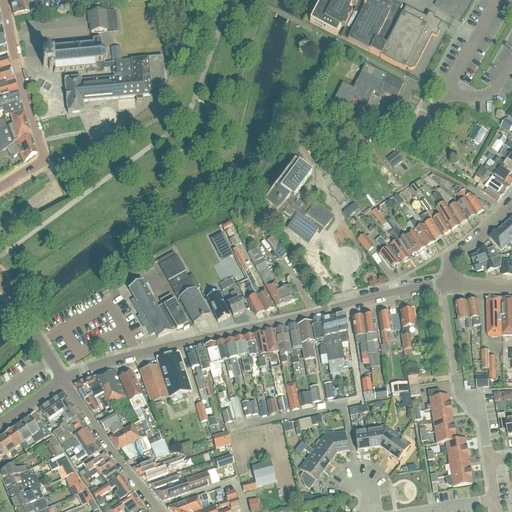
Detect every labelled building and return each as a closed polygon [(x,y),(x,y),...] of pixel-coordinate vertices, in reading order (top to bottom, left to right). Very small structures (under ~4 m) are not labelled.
[(25,0),(9,0),(14,17),(29,14),(25,0)] [(336,37),(354,0),(321,0),(309,24),(336,37)] [(389,0),(359,0),(340,38),(370,53),(380,58),(380,59),(405,71),(406,69),(410,71),(414,70),(432,36),(436,39),(440,32),(436,30),(440,24),(433,21),(434,19),(435,17),(428,14),(426,19),(405,8),(396,26),(391,24),(393,21),(394,22),(402,6),(389,0)] [(437,0),(434,6),(454,18),(459,21),(471,0),(437,0)] [(115,13),(109,14),(109,6),(100,7),(101,8),(101,13),(87,15),(87,18),(87,22),(89,22),(90,34),(108,32),(117,31),(115,14),(115,13)] [(47,48),(45,50),(46,58),(43,58),(43,63),(44,68),(48,67),(48,70),(50,72),(52,71),(54,70),(54,74),(64,73),(86,71),(87,75),(95,74),(94,70),(96,70),(95,64),(103,63),(106,59),(105,55),(101,51),(100,41),(93,41),(72,43),(73,48),(52,50),(52,49),(50,47),(47,48)] [(116,64),(121,63),(120,48),(118,49),(110,49),(111,54),(112,64),(116,64)] [(10,69),(7,59),(0,61),(0,86),(14,83),(10,69)] [(163,70),(162,62),(162,59),(148,60),(123,62),(121,63),(116,64),(117,78),(109,79),(81,82),(80,79),(65,80),(64,80),(67,116),(84,114),(83,103),(136,98),(136,102),(139,102),(142,102),(142,98),(151,97),(150,90),(161,89),(161,88),(162,88),(163,88),(163,87),(164,87),(164,86),(164,85),(165,85),(165,84),(164,83),(163,70)] [(403,86),(365,67),(352,91),(342,85),(331,106),(345,113),(352,100),(366,107),(373,93),(394,104),(403,86)] [(14,82),(14,83),(0,86),(0,100),(17,95),(14,82)] [(23,115),(17,95),(0,100),(0,114),(3,113),(5,121),(23,115)] [(0,154),(1,153),(3,152),(6,150),(13,144),(30,137),(29,136),(23,115),(5,121),(0,122),(0,154)] [(511,130),(511,124),(506,121),(501,128),(510,134),(511,130)] [(468,141),(479,147),(488,133),(477,127),(468,141)] [(300,143),(303,140),(297,134),(289,161),(294,162),(300,143)] [(11,159),(19,154),(24,163),(37,155),(32,142),(30,137),(13,144),(6,150),(11,159)] [(501,137),(497,142),(503,146),(507,141),(501,137)] [(498,154),(503,146),(497,142),(492,150),(498,154)] [(502,152),(500,156),(508,161),(511,164),(511,155),(510,158),(502,152)] [(394,170),(404,163),(397,153),(387,160),(394,170)] [(497,159),(494,163),(511,176),(511,164),(508,161),(507,162),(505,165),(497,159)] [(466,166),(458,161),(454,166),(463,172),(466,166)] [(311,174),(299,166),(294,162),(263,205),(276,214),(277,213),(291,223),(286,230),(308,245),(317,233),(318,233),(320,231),(321,229),(324,231),(333,218),(315,205),(310,212),(293,200),(311,174)] [(484,164),(482,168),(488,172),(489,173),(495,177),(510,188),(511,185),(511,176),(494,163),(493,164),(501,170),(499,172),(491,168),(484,164)] [(380,170),(384,176),(389,173),(384,167),(380,170)] [(497,204),(510,188),(495,177),(489,173),(488,172),(482,181),(476,190),(497,204)] [(421,191),(416,185),(411,189),(416,196),(421,191)] [(461,204),(458,206),(457,205),(458,207),(468,223),(476,217),(459,193),(462,191),(461,189),(457,187),(452,191),(457,196),(461,204)] [(441,190),(436,193),(441,197),(460,228),(468,223),(458,207),(457,205),(453,207),(450,202),(452,201),(450,198),(441,190)] [(376,205),(372,199),(366,191),(362,193),(368,202),(373,208),(376,205)] [(465,191),(463,193),(462,191),(459,193),(476,217),(485,212),(477,200),(472,197),(470,199),(465,191)] [(436,193),(437,194),(433,196),(433,197),(436,202),(438,201),(441,207),(436,210),(441,217),(451,233),(460,228),(441,197),(436,193)] [(404,204),(398,196),(394,199),(399,207),(404,204)] [(398,207),(394,201),(392,199),(387,203),(389,205),(392,210),(398,207)] [(364,200),(353,210),(359,217),(371,207),(364,200)] [(444,238),(451,233),(441,217),(436,219),(431,212),(430,209),(426,211),(427,213),(444,238)] [(389,234),(395,245),(390,248),(402,264),(410,259),(393,232),(386,224),(375,211),(372,214),(383,228),(389,234)] [(428,224),(424,227),(435,243),(444,238),(427,213),(426,211),(426,212),(427,214),(423,217),(428,224)] [(415,220),(411,223),(427,248),(435,243),(424,227),(424,226),(420,228),(415,220)] [(233,224),(237,235),(245,232),(241,221),(233,224)] [(410,259),(419,253),(407,237),(403,239),(399,231),(392,221),(387,224),(386,224),(393,232),(410,259)] [(411,234),(407,237),(419,253),(427,248),(411,223),(406,226),(411,234)] [(224,233),(232,229),(230,225),(221,229),(224,233)] [(511,230),(507,225),(499,232),(498,232),(510,245),(511,243),(511,230)] [(510,245),(498,232),(490,240),(501,253),(506,248),(508,250),(510,249),(511,251),(511,247),(510,245)] [(288,255),(282,246),(274,236),(266,242),(274,253),(275,252),(282,260),(288,255)] [(375,248),(365,236),(358,241),(368,254),(375,248)] [(229,241),(232,249),(237,247),(233,239),(229,241)] [(381,239),(375,243),(384,254),(380,257),(391,271),(400,265),(388,250),(389,249),(381,239)] [(214,249),(218,256),(229,250),(225,243),(214,249)] [(260,295),(255,286),(256,285),(252,278),(255,277),(251,270),(248,272),(239,254),(241,252),(239,248),(237,249),(231,252),(247,281),(248,281),(249,283),(248,283),(250,287),(251,288),(264,314),(274,310),(264,292),(260,295)] [(279,293),(273,281),(267,270),(268,269),(263,260),(263,259),(258,249),(247,255),(253,265),(257,275),(264,287),(264,286),(276,309),(296,302),(288,288),(279,293)] [(471,259),(474,267),(498,258),(496,251),(494,249),(487,251),(486,250),(479,253),(477,254),(478,257),(471,259)] [(184,274),(185,273),(176,258),(173,254),(156,263),(159,267),(159,268),(178,301),(178,300),(193,326),(209,317),(196,292),(199,290),(192,277),(188,280),(184,274)] [(474,267),(477,275),(484,272),(485,275),(487,274),(501,269),(501,257),(499,258),(498,258),(474,267)] [(503,277),(511,277),(511,258),(510,258),(510,262),(504,262),(503,277)] [(138,319),(144,330),(146,329),(150,337),(154,335),(157,339),(171,334),(170,331),(174,330),(176,332),(181,330),(182,332),(189,329),(170,296),(164,300),(165,301),(160,304),(161,307),(157,309),(142,283),(128,291),(134,302),(131,303),(140,318),(138,319)] [(225,283),(219,286),(223,292),(228,289),(225,283)] [(246,290),(252,300),(247,302),(255,317),(264,314),(251,288),(246,290)] [(226,305),(232,319),(244,313),(235,293),(230,296),(233,302),(226,305)] [(217,324),(229,319),(219,294),(206,300),(217,324)] [(511,300),(501,301),(502,338),(511,337),(511,300)] [(501,301),(486,301),(487,338),(502,338),(501,301)] [(480,319),(478,302),(466,304),(470,323),(473,323),(474,330),(474,327),(480,327),(480,319)] [(461,333),(459,322),(466,321),(467,330),(469,330),(474,330),(473,323),(470,323),(466,304),(455,305),(458,322),(455,322),(457,333),(461,333)] [(403,352),(411,351),(407,329),(414,328),(412,311),(399,313),(401,324),(400,324),(402,336),(400,336),(403,352)] [(378,317),(382,346),(380,347),(382,357),(388,356),(387,346),(386,334),(391,333),(389,315),(378,317)] [(344,316),(332,319),(320,322),(326,357),(326,360),(327,364),(329,377),(343,375),(340,362),(344,361),(341,346),(348,344),(347,334),(345,317),(345,316),(344,316)] [(368,354),(370,368),(370,370),(378,369),(376,355),(375,355),(373,342),(377,342),(376,339),(375,333),(373,318),(362,319),(366,349),(367,349),(368,354)] [(360,355),(368,354),(367,349),(366,349),(362,319),(351,321),(354,339),(355,345),(359,345),(360,347),(359,348),(360,355)] [(319,343),(321,357),(326,357),(320,322),(311,325),(314,344),(319,343)] [(311,325),(297,328),(304,362),(315,360),(313,348),(311,349),(310,345),(314,344),(311,325)] [(290,352),(289,352),(291,361),(292,366),(298,365),(297,359),(296,353),(301,352),(303,362),(304,362),(297,328),(287,330),(291,349),(290,349),(290,352)] [(285,364),(285,362),(283,353),(289,352),(290,352),(285,331),(275,333),(279,354),(278,354),(280,363),(280,365),(285,364)] [(420,331),(411,332),(413,347),(422,346),(420,331)] [(268,362),(270,368),(270,370),(278,369),(278,367),(277,363),(274,363),(272,355),(278,354),(279,354),(275,333),(263,335),(268,361),(269,362),(268,362)] [(263,364),(262,362),(268,361),(263,335),(252,338),(256,359),(258,365),(259,370),(263,370),(262,364),(263,364)] [(251,360),(256,359),(252,338),(243,339),(249,368),(253,367),(251,360)] [(238,360),(240,360),(243,375),(250,374),(249,368),(243,339),(234,341),(238,360)] [(236,361),(238,360),(234,341),(224,343),(235,388),(239,388),(237,379),(240,379),(236,361)] [(235,388),(224,343),(215,345),(219,364),(224,363),(227,375),(228,375),(229,381),(233,380),(235,388)] [(215,345),(205,348),(204,348),(211,373),(214,387),(219,386),(217,379),(213,365),(219,364),(215,345)] [(206,378),(205,373),(209,372),(212,381),(214,387),(211,373),(204,348),(194,350),(201,376),(206,391),(202,379),(206,378)] [(185,353),(191,371),(195,370),(196,372),(195,372),(197,378),(193,379),(198,393),(206,391),(201,376),(194,350),(185,353)] [(156,360),(158,367),(169,399),(190,393),(178,355),(156,360)] [(150,405),(169,399),(158,367),(138,373),(150,405)] [(10,377),(14,382),(23,374),(18,369),(10,377)] [(113,371),(94,379),(109,407),(119,401),(120,402),(126,398),(113,371)] [(118,379),(130,403),(139,421),(143,419),(136,405),(143,402),(141,397),(130,374),(118,379)] [(375,398),(397,395),(396,388),(383,390),(380,374),(371,375),(375,398)] [(418,378),(401,379),(402,390),(418,389),(418,378)] [(113,415),(109,407),(94,379),(84,384),(91,399),(101,417),(97,420),(100,424),(113,415)] [(333,381),(336,397),(344,396),(341,379),(333,381)] [(488,379),(476,379),(477,389),(489,389),(488,379)] [(373,393),(372,393),(370,383),(370,380),(361,381),(362,384),(363,394),(365,404),(374,402),(373,394),(373,393)] [(74,388),(84,403),(91,399),(84,384),(74,388)] [(326,402),(333,400),(331,385),(331,384),(324,386),(324,391),(326,402)] [(309,389),(312,405),(321,404),(318,388),(309,389)] [(299,410),(296,395),(295,395),(295,391),(287,393),(290,412),(299,410)] [(426,407),(426,412),(450,408),(449,403),(448,397),(440,398),(439,391),(427,393),(428,400),(429,400),(430,407),(426,407)] [(298,396),(301,409),(312,407),(310,394),(298,396)] [(59,418),(60,417),(63,420),(60,422),(61,423),(66,419),(65,417),(68,414),(68,413),(69,412),(69,411),(72,409),(64,397),(61,396),(49,405),(39,412),(49,425),(59,418)] [(264,404),(263,398),(256,400),(257,405),(260,419),(267,418),(264,404)] [(97,420),(101,417),(91,399),(84,403),(92,416),(95,421),(97,420)] [(211,399),(204,402),(212,421),(219,418),(211,399)] [(236,399),(229,401),(234,421),(241,419),(236,399)] [(288,411),(285,399),(277,401),(279,413),(288,411)] [(258,416),(256,406),(255,402),(248,404),(251,417),(258,416)] [(277,415),(274,402),(266,403),(268,417),(277,415)] [(244,419),(251,417),(248,404),(248,403),(241,405),(244,419)] [(195,407),(201,424),(208,422),(202,405),(195,407)] [(233,423),(230,412),(229,405),(220,407),(221,414),(224,425),(233,423)] [(431,412),(432,423),(452,420),(451,414),(450,408),(426,412),(431,412)] [(59,428),(60,430),(78,418),(72,409),(69,411),(69,412),(68,413),(68,414),(65,417),(66,419),(61,423),(63,425),(59,428)] [(29,418),(30,419),(35,427),(39,433),(44,440),(49,437),(43,429),(45,428),(44,426),(41,424),(34,415),(29,418)] [(109,430),(113,437),(123,430),(119,424),(118,424),(113,415),(100,424),(98,425),(104,433),(109,430)] [(507,432),(508,438),(511,437),(511,419),(506,420),(505,415),(498,416),(500,433),(507,432)] [(52,435),(61,448),(74,439),(87,431),(78,418),(60,430),(52,435)] [(30,419),(21,425),(31,440),(31,439),(36,446),(41,442),(44,440),(39,433),(35,427),(30,419)] [(316,419),(309,420),(311,428),(317,427),(316,419)] [(432,423),(434,434),(454,431),(453,425),(452,425),(452,420),(432,423)] [(207,423),(209,429),(216,427),(214,421),(207,423)] [(118,453),(141,439),(142,441),(142,443),(146,441),(147,441),(140,427),(137,422),(133,425),(132,424),(123,430),(113,437),(109,440),(118,453)] [(21,425),(12,431),(25,450),(28,448),(25,444),(31,440),(21,425)] [(384,428),(367,431),(370,451),(379,449),(384,428)] [(400,440),(384,428),(379,449),(388,456),(400,440)] [(12,431),(4,437),(17,456),(14,451),(20,447),(24,453),(26,451),(25,450),(12,431)] [(82,453),(82,454),(96,444),(87,431),(74,439),(61,448),(65,454),(73,449),(74,451),(79,448),(82,453)] [(344,434),(333,436),(333,432),(326,431),(322,434),(324,437),(336,456),(347,454),(344,434)] [(367,431),(354,433),(357,453),(370,451),(367,431)] [(434,434),(436,445),(464,441),(455,442),(454,437),(455,437),(454,431),(434,434)] [(212,438),(215,451),(230,446),(227,434),(212,438)] [(4,437),(0,439),(0,449),(8,461),(6,457),(10,454),(13,460),(18,457),(17,456),(4,437)] [(324,437),(313,453),(329,465),(336,456),(324,437)] [(48,443),(57,458),(63,454),(53,439),(48,443)] [(409,447),(400,440),(388,456),(398,463),(409,447)] [(150,450),(146,441),(142,443),(142,441),(137,443),(142,454),(150,450)] [(445,444),(447,455),(467,452),(466,446),(465,446),(464,441),(436,445),(436,446),(445,444)] [(164,442),(157,445),(150,447),(155,460),(163,459),(169,456),(164,442)] [(85,458),(88,462),(102,453),(96,444),(82,454),(81,455),(81,454),(77,457),(77,458),(70,462),(72,466),(80,462),(79,461),(85,458)] [(443,447),(436,449),(439,458),(445,456),(443,447)] [(306,448),(303,451),(310,457),(306,462),(322,474),(329,465),(313,453),(306,448)] [(3,464),(5,466),(9,463),(8,461),(0,449),(0,460),(1,460),(3,464)] [(447,455),(449,466),(468,463),(467,458),(467,452),(447,455)] [(80,479),(82,478),(108,462),(102,453),(88,462),(82,466),(85,471),(78,475),(80,479)] [(231,456),(215,461),(218,471),(234,465),(231,456)] [(55,463),(56,465),(49,468),(52,472),(68,465),(64,458),(55,463)] [(161,465),(154,468),(152,463),(132,471),(139,479),(162,470),(183,462),(179,464),(177,459),(172,461),(161,465)] [(48,461),(39,466),(43,472),(52,466),(48,461)] [(95,481),(96,481),(114,470),(108,462),(82,478),(85,483),(96,476),(98,479),(95,481)] [(139,479),(145,486),(161,480),(160,476),(164,475),(185,467),(183,462),(162,470),(139,479)] [(322,474),(306,462),(299,472),(303,475),(300,479),(304,488),(308,491),(315,483),(322,474)] [(449,466),(450,478),(470,474),(469,469),(468,463),(449,466)] [(254,482),(255,481),(255,482),(272,478),(272,477),(269,464),(251,469),(254,482)] [(56,471),(61,481),(74,476),(69,467),(68,465),(52,472),(52,473),(56,471)] [(0,472),(0,478),(2,483),(20,477),(30,472),(27,473),(24,467),(15,472),(13,467),(0,472)] [(100,484),(103,487),(119,477),(114,470),(96,481),(98,485),(100,484)] [(2,483),(6,493),(37,480),(36,477),(33,478),(30,472),(20,477),(2,483)] [(184,482),(178,484),(152,494),(161,504),(212,486),(207,473),(184,481),(184,482)] [(471,480),(470,474),(450,478),(445,479),(446,486),(449,488),(452,488),(452,489),(472,486),(471,480)] [(66,479),(71,488),(79,485),(75,475),(74,476),(61,481),(66,479)] [(152,494),(178,484),(174,475),(161,480),(145,486),(152,494)] [(273,478),(272,478),(255,482),(255,483),(241,486),(243,494),(258,490),(258,489),(275,485),(273,478)] [(95,503),(97,506),(105,501),(103,498),(115,490),(117,493),(126,487),(121,479),(107,488),(99,493),(92,497),(95,503)] [(39,485),(38,484),(37,480),(6,493),(10,503),(39,490),(39,491),(53,485),(52,481),(46,484),(45,483),(39,485)] [(81,484),(79,485),(71,488),(71,489),(72,489),(75,495),(79,493),(84,491),(81,484)] [(116,502),(119,506),(124,503),(123,501),(132,495),(126,487),(117,493),(118,494),(114,496),(118,501),(116,502)] [(89,492),(92,497),(99,493),(96,488),(89,492)] [(10,503),(14,511),(16,511),(35,504),(39,502),(43,500),(39,491),(39,490),(10,503)] [(83,507),(87,506),(92,503),(86,492),(81,495),(80,495),(78,496),(83,507)] [(225,495),(227,503),(236,500),(234,492),(225,495)] [(124,503),(119,506),(111,511),(108,511),(123,511),(124,511),(123,511),(137,511),(142,509),(138,502),(133,496),(124,503)] [(312,496),(306,497),(308,506),(313,504),(313,503),(321,501),(320,497),(312,499),(312,496)] [(270,497),(259,497),(260,511),(270,510),(270,497)] [(167,509),(169,511),(201,511),(202,511),(196,498),(167,509)] [(227,503),(217,507),(218,510),(229,506),(230,511),(239,508),(236,500),(227,503)] [(97,506),(100,511),(108,511),(111,511),(105,501),(97,506)] [(258,511),(257,501),(255,501),(248,503),(249,511),(258,511)] [(16,511),(42,511),(47,510),(42,511),(31,511),(41,507),(39,502),(35,504),(16,511)] [(97,511),(98,511),(92,503),(87,506),(91,511),(97,511)]
